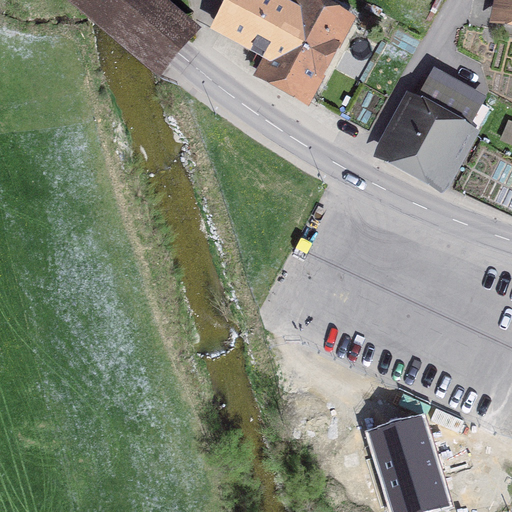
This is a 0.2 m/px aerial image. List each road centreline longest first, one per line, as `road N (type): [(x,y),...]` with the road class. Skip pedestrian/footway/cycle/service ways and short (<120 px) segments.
road 1 (secondary): [(360,177),(259,117),(113,0)]
road 2 (residential): [(360,177),(459,0)]
road 3 (secondary): [(511,240),(360,177)]
